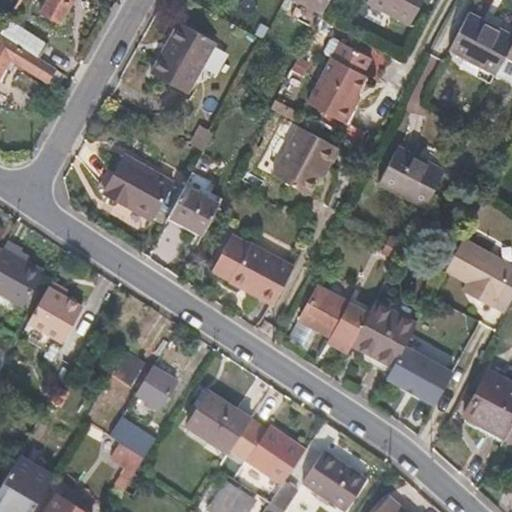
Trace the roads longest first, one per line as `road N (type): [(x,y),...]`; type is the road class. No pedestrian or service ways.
road 1 (residential): [(27,199),(410,454),(473,511)]
road 2 (residential): [(27,199),(137,0)]
